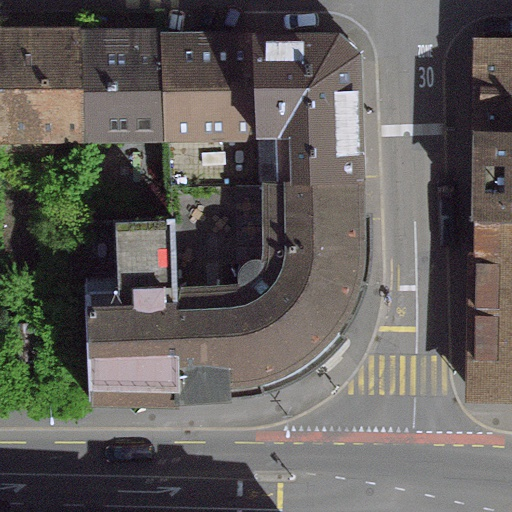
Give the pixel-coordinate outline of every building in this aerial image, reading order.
[(60,40),(0,41),(0,136),(78,135),(73,37),(73,30),(59,30),(60,40)] [(208,185),(208,186),(225,186),(255,185),(255,184),(252,134),(248,42),(248,34),(236,35),(236,50),(158,50),(162,135),(164,185),(165,185),(208,185)] [(85,37),(73,37),(78,135),(162,135),(158,50),(85,50),(85,37)] [(262,185),(262,184),(353,183),(350,58),(331,41),(248,42),(252,134),(255,184),(255,185),(262,185)] [(511,44),(477,44),(475,133),(511,133),(511,44)] [(511,133),(475,133),(473,220),(511,221),(511,133)] [(166,220),(165,220),(175,401),(239,397),(270,390),(288,383),(307,372),(323,359),(337,344),(340,341),(326,331),(341,307),(351,278),(353,183),(262,184),(262,185),(263,250),(261,263),(251,260),(242,263),(237,268),(234,274),(234,281),(237,287),(221,290),(218,290),(214,219),(227,218),(225,186),(208,186),(208,185),(165,185),(166,220)] [(89,399),(175,401),(165,220),(82,224),(79,224),(82,298),(85,297),(89,399)] [(511,221),(473,220),(472,308),(511,308),(511,221)] [(511,308),(472,308),(471,396),(511,397),(511,308)] [(28,329),(10,330),(11,364),(29,364),(28,329)]
